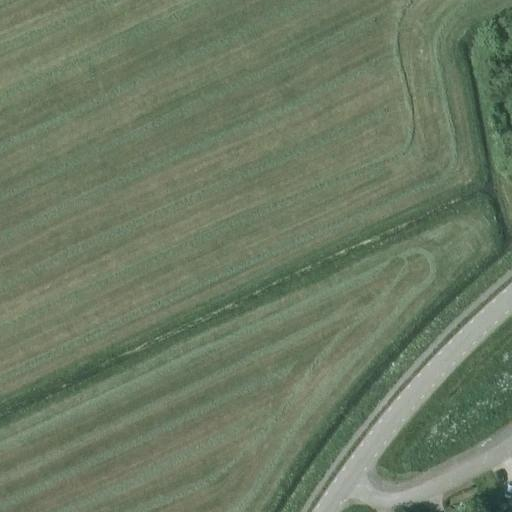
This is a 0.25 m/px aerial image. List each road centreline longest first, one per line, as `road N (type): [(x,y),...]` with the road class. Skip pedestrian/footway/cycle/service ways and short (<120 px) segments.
road 1 (secondary): [(345,479),(433,369),(511,294)]
road 2 (residential): [(345,479),(381,499),(411,498),(511,449)]
